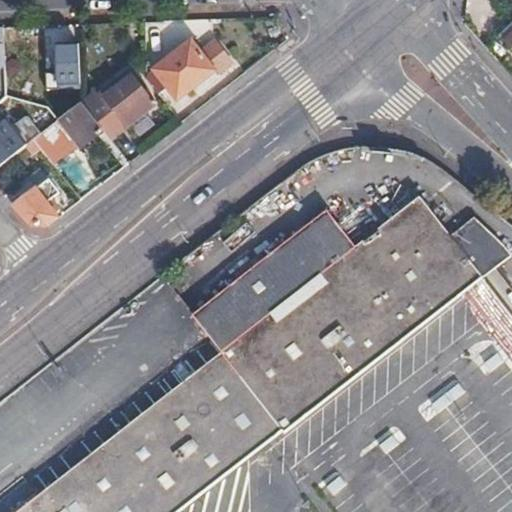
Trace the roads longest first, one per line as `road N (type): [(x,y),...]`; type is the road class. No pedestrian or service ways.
road 1 (primary): [(365,12),(31,278)]
road 2 (primary): [(0,358),(318,105)]
road 3 (residential): [(318,105),(401,99),(511,172)]
road 4 (residential): [(511,131),(406,9)]
road 5 (primary): [(318,105),(406,9)]
